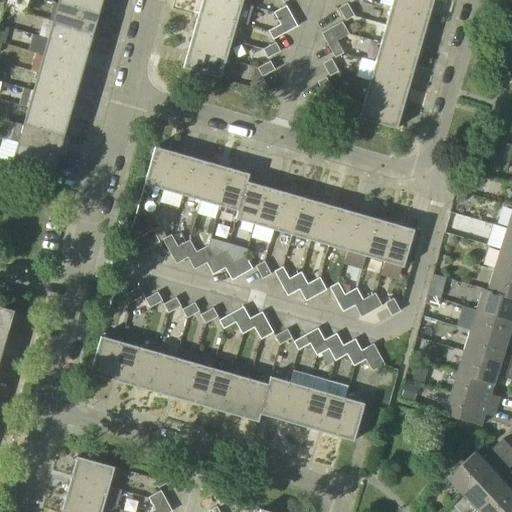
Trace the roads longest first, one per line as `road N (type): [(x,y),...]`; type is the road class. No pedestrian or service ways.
road 1 (residential): [(126,103),(407,183),(426,167),(470,0)]
road 2 (residential): [(380,334),(86,255)]
road 3 (residential): [(324,511),(320,493),(306,484),(48,408)]
road 4 (residential): [(126,103),(86,255)]
